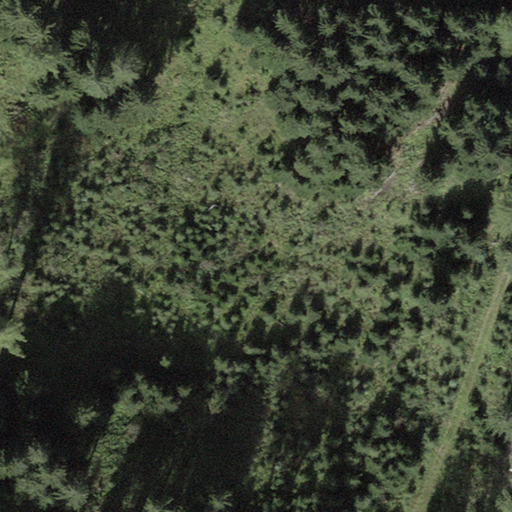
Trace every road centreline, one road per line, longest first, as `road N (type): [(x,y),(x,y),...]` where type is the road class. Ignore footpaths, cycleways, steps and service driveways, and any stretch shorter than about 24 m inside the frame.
road 1 (track): [(511,254),(415,511)]
road 2 (track): [(183,0),(128,73),(0,165)]
